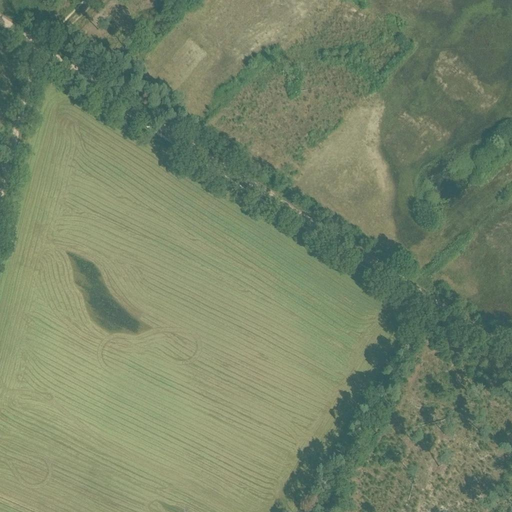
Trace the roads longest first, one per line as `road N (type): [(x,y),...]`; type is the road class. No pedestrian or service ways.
road 1 (track): [(511,353),(43,50)]
road 2 (track): [(38,56),(0,195)]
